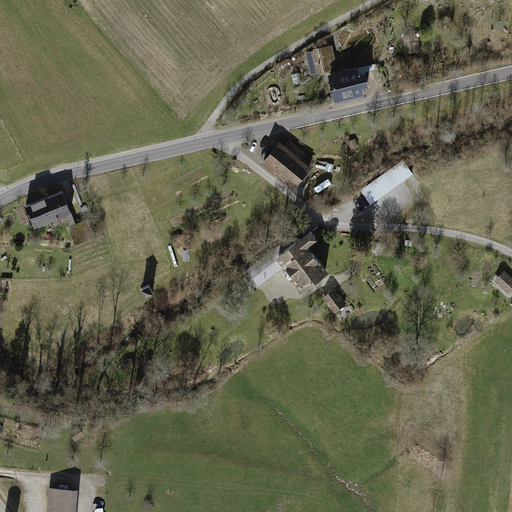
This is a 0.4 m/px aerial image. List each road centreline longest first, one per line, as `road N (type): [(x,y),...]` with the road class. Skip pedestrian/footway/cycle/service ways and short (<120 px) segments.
road 1 (tertiary): [(226,138),(511,72)]
road 2 (tertiary): [(0,201),(75,172),(226,138)]
road 3 (track): [(207,142),(215,115),(252,74),(378,0)]
road 4 (residential): [(226,138),(321,218),(390,229)]
road 5 (track): [(390,229),(473,239),(511,253)]
